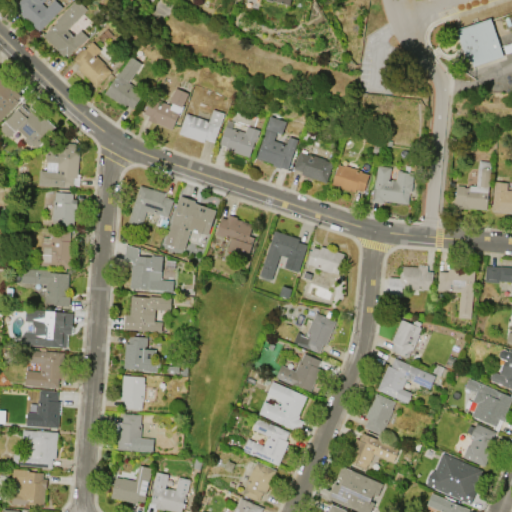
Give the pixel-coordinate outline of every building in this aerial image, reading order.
[(39,31),(24,17),(23,18),(21,15),(19,13),(22,10),(15,4),(19,0),(43,0),(41,3),(45,7),(52,0),(54,0),(62,7),(39,31)] [(42,35),(55,21),(54,21),(74,0),(76,0),(85,9),(66,29),(73,36),(79,30),(87,37),(80,44),(79,42),(67,55),(65,53),(63,55),(42,35)] [(502,56),(472,66),(470,58),(465,60),(455,29),(490,18),(502,56)] [(96,86),(78,68),(80,66),(73,59),(84,47),(85,48),(92,42),(100,49),(94,55),(111,71),(96,86)] [(511,51),(505,54),(502,46),(511,42),(511,51)] [(143,93),(132,108),(126,104),(124,107),(104,92),(119,71),(119,72),(131,56),(141,63),(128,81),(127,80),(126,81),(143,93)] [(20,95),(16,99),(18,101),(0,119),(0,78),(10,88),(11,87),(20,95)] [(175,87),(187,93),(182,106),(183,106),(180,111),(179,111),(171,129),(156,123),(147,119),(148,115),(143,113),(151,97),(170,105),(171,102),(169,101),(175,87)] [(0,126),(21,105),(26,110),(29,106),(36,112),(34,114),(41,120),(44,117),(55,127),(36,146),(32,143),(29,146),(22,139),(24,137),(17,129),(8,139),(0,131),(0,126)] [(203,142),(178,134),(185,113),(208,121),(212,109),(223,112),(214,142),(204,139),(203,142)] [(254,159),(268,116),(285,121),(281,134),(275,132),(273,140),(285,144),(287,136),(297,139),(287,169),(254,159)] [(248,157),(225,149),(226,146),(219,143),(227,120),(232,122),(231,127),(244,132),(246,125),(258,130),(255,139),(254,139),(248,157)] [(73,187),(37,184),(38,170),(56,171),(57,162),(45,161),(46,146),(58,147),(58,142),(75,143),(75,150),(79,150),(77,178),(73,178),(73,187)] [(325,182),(301,174),(302,171),(293,168),(298,151),(300,151),(301,149),(306,151),(305,153),(307,154),(308,153),(325,158),(324,160),(332,162),(325,182)] [(485,209),(469,208),(469,209),(459,208),(460,204),(454,203),(456,185),(464,186),(464,185),(475,186),(478,161),(491,162),(489,186),(487,186),(485,209)] [(331,185),(338,164),(344,166),(344,165),(362,171),(361,172),(369,174),(363,191),(356,189),(355,192),(331,185)] [(371,201),(377,165),(390,167),(388,179),(395,180),(396,169),(401,170),(401,171),(407,172),(407,171),(412,172),(412,175),(413,175),(410,192),(408,192),(407,203),(383,200),(382,203),(371,201)] [(511,213),(492,211),(495,181),(507,183),(506,189),(511,189),(511,213)] [(139,185),(164,193),(163,196),(172,200),(166,220),(168,220),(165,228),(154,224),(157,215),(146,211),(141,226),(127,222),(139,185)] [(73,225),(52,223),(53,218),(51,217),(53,199),(54,199),(55,192),(72,193),(72,199),(76,199),(76,208),(74,208),(73,225)] [(194,200),(194,202),(216,210),(208,236),(190,230),(183,250),(163,243),(171,221),(168,220),(171,212),(173,213),(179,195),(194,200)] [(247,257),(227,250),(230,239),(215,234),(221,217),(226,219),(228,214),(237,217),(237,218),(253,224),(249,236),(254,237),(247,257)] [(69,232),(68,241),(73,242),(71,268),(38,265),(39,242),(41,242),(42,237),(50,237),(51,230),(69,232)] [(271,279),(259,275),(274,230),(299,238),(298,241),(307,244),(297,272),(283,267),(286,257),(279,254),(271,279)] [(138,248),(138,255),(151,256),(151,255),(162,256),(160,279),(173,280),(172,291),(129,288),(131,261),(123,260),(125,243),(138,248)] [(343,253),(337,273),(306,264),(312,246),(319,249),(320,246),(343,253)] [(433,271),(431,289),(423,288),(423,289),(401,288),(402,285),(399,284),(401,265),(418,266),(418,265),(427,265),(427,271),(433,271)] [(486,265),(511,267),(511,281),(498,281),(498,283),(484,282),(486,265)] [(447,268),(474,271),(469,319),(457,317),(459,292),(436,290),(438,270),(447,271),(447,268)] [(69,306),(45,304),(45,297),(44,297),(45,284),(20,282),(21,269),(49,270),(49,272),(68,273),(67,295),(70,295),(69,306)] [(171,297),(170,310),(154,309),(153,321),(162,321),(161,332),(123,329),(124,314),(129,314),(130,296),(149,297),(149,295),(171,297)] [(32,323),(32,321),(25,321),(25,309),(72,313),(70,334),(66,334),(65,347),(23,343),(24,331),(35,332),(35,327),(32,323)] [(335,320),(325,345),(322,344),(319,352),(297,344),(298,343),(293,341),(297,332),(305,335),(311,320),(312,320),(315,312),(335,320)] [(391,341),(401,319),(420,327),(418,333),(419,334),(412,350),(411,349),(407,357),(391,349),(394,343),(391,341)] [(125,342),(128,343),(129,336),(146,337),(146,349),(155,349),(154,360),(159,360),(158,371),(138,370),(138,368),(123,367),(125,342)] [(57,388),(24,385),(25,370),(39,371),(40,363),(25,362),(26,349),(64,352),(62,379),(58,378),(57,388)] [(494,372),(498,373),(504,358),(505,358),(509,349),(511,350),(511,388),(491,380),(489,377),(491,373),(494,372)] [(310,390),(292,382),(291,384),(276,377),(281,365),(294,370),(299,359),(300,360),(303,352),(320,359),(317,367),(319,368),(310,390)] [(407,403),(376,390),(387,365),(390,366),(394,358),(434,375),(429,388),(405,378),(401,388),(411,393),(407,403)] [(144,377),(141,409),(123,407),(124,400),(120,399),(122,375),(144,377)] [(496,426),(471,415),(477,402),(472,400),(475,392),(465,388),(469,378),(511,397),(504,416),(505,417),(503,421),(499,419),(496,426)] [(306,396),(297,415),(298,416),(297,418),(302,421),(298,431),(257,413),(263,400),(272,405),(274,402),(279,405),(281,402),(275,399),(275,398),(266,393),(271,381),(306,396)] [(57,427),(25,425),(26,412),(36,413),(37,400),(38,400),(39,390),(57,391),(57,401),(59,401),(57,427)] [(364,416),(375,393),(394,401),(391,409),(392,409),(385,425),(384,424),(380,435),(363,427),(368,418),(364,416)] [(119,422),(122,422),(122,413),(141,414),(140,424),(141,424),(140,437),(153,438),(152,452),(117,449),(119,422)] [(242,451),(247,438),(263,445),(267,435),(252,429),(257,418),(289,432),(285,440),(287,441),(277,466),(242,451)] [(483,465),(463,457),(468,444),(469,445),(472,439),(469,438),(475,423),(495,431),(491,440),(493,441),(483,465)] [(57,432),(55,458),(52,458),(51,467),(11,464),(12,453),(29,455),(30,442),(22,441),(23,429),(36,431),(36,430),(57,432)] [(365,469),(346,460),(356,438),(358,439),(362,432),(377,439),(377,437),(399,447),(393,462),(372,453),(365,469)] [(482,470),(473,490),(476,491),(470,504),(426,485),(428,481),(426,480),(429,475),(430,475),(432,470),(434,471),(442,453),(482,470)] [(256,461),(276,469),(265,494),(262,493),(258,502),(241,494),(256,461)] [(110,497),(115,477),(121,478),(121,477),(135,480),(138,464),(151,468),(144,502),(137,500),(136,503),(110,497)] [(382,484),(376,496),(372,494),(370,501),(374,503),(369,511),(359,511),(327,497),(334,482),(337,484),(340,477),(337,475),(341,466),(382,484)] [(43,505),(11,502),(12,492),(18,492),(19,482),(11,482),(12,468),(29,469),(29,471),(43,472),(43,478),(47,478),(46,488),(44,488),(43,505)] [(156,471),(168,474),(165,487),(175,489),(178,476),(190,479),(187,494),(185,493),(183,503),(185,503),(184,508),(181,507),(180,511),(164,509),(163,510),(155,508),(156,504),(150,502),(153,486),(152,486),(156,471)] [(233,511),(236,506),(237,507),(241,498),(264,507),(261,511),(233,511)] [(445,500),(462,506),(460,511),(438,511),(441,506),(442,507),(445,500)] [(323,511),(347,511),(348,511),(328,502),(323,511)]
